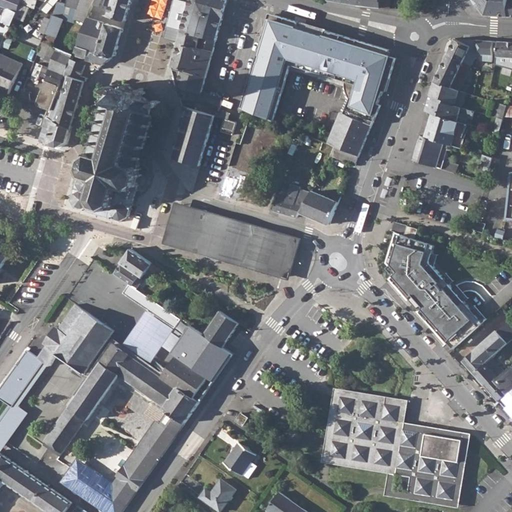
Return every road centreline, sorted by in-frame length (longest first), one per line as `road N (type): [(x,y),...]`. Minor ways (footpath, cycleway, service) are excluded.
road 1 (residential): [(139,511),(274,323),(326,274)]
road 2 (residential): [(91,225),(151,237),(170,195),(327,246)]
road 3 (tertiary): [(353,275),(511,452)]
road 4 (tertiary): [(417,35),(347,245)]
road 5 (residential): [(91,225),(0,356)]
road 6 (residential): [(0,141),(56,160),(44,197),(56,216),(91,225)]
road 7 (tertiary): [(417,35),(283,0)]
